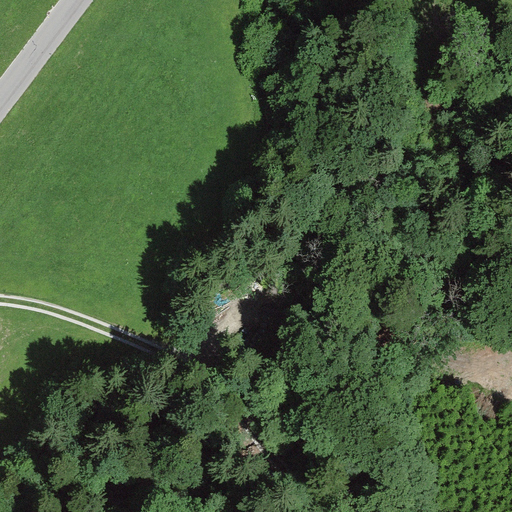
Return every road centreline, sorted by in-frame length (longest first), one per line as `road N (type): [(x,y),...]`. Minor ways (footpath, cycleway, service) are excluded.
road 1 (track): [(0,301),(72,316),(223,396),(326,511)]
road 2 (tertiary): [(75,0),(0,99)]
